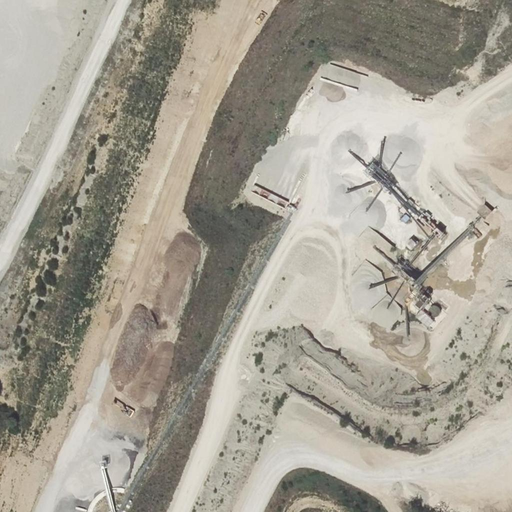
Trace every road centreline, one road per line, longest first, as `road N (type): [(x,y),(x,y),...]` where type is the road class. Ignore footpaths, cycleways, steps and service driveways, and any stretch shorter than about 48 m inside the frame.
road 1 (unknown): [(176,511),(275,282),(324,140),(348,124),(387,115),(430,132)]
road 2 (unknown): [(252,511),(275,469),(292,457),(413,476),(511,420)]
